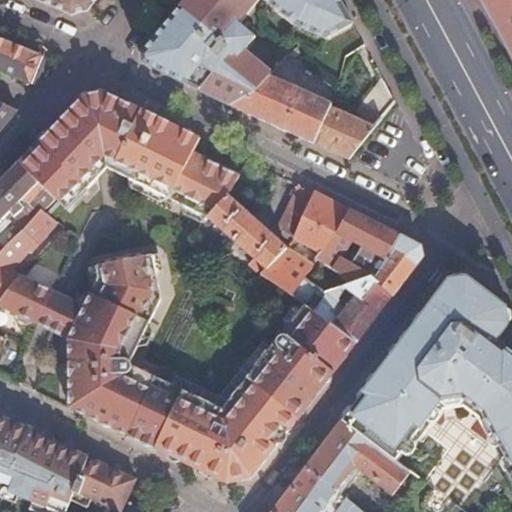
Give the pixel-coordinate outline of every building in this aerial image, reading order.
[(39,0),(51,5),(66,11),(83,12),(92,0),(39,0)] [(198,90),(231,106),(256,91),(269,74),(248,52),(258,37),(250,29),(242,23),(260,0),(266,0),(292,21),(296,25),(326,39),(354,25),(339,0),(187,0),(142,55),(144,63),(198,90)] [(511,0),(485,0),(511,49),(511,0)] [(0,70),(30,83),(40,55),(0,39),(0,70)] [(256,91),(231,106),(270,124),(313,144),(328,105),(329,103),(269,74),(256,91)] [(354,109),(375,122),(395,98),(382,88),(377,84),(354,109)] [(42,139),(18,164),(53,200),(62,209),(73,199),(83,190),(84,191),(107,171),(199,218),(201,214),(208,218),(228,196),(233,192),(239,179),(241,176),(196,153),(203,140),(144,111),(104,91),(94,93),(84,95),(54,127),(42,139)] [(0,129),(16,111),(0,102),(0,129)] [(328,105),(313,144),(326,150),(347,159),(372,125),(373,124),(328,105)] [(248,163),(241,176),(239,179),(258,188),(266,170),(248,162),(248,163)] [(0,221),(9,212),(13,215),(21,207),(17,202),(21,198),(26,203),(28,202),(33,207),(27,213),(19,221),(0,241),(0,255),(24,231),(23,230),(24,229),(43,211),(53,200),(18,164),(0,182),(0,221)] [(316,193),(300,186),(281,218),(283,220),(277,230),(287,236),(294,240),(295,239),(316,193)] [(320,254),(349,210),(334,202),(316,193),(295,239),(294,240),(320,254)] [(228,196),(208,218),(254,259),(249,265),(256,271),(257,271),(262,266),(266,270),(286,249),(228,196)] [(21,207),(13,215),(19,221),(27,213),(21,207)] [(318,258),(338,274),(339,272),(349,285),(372,279),(402,236),(375,223),(349,210),(320,254),(318,258)] [(0,298),(19,275),(11,268),(29,250),(31,251),(38,242),(24,229),(23,230),(24,231),(0,255),(0,298)] [(325,318),(358,343),(373,323),(379,315),(383,312),(424,258),(420,245),(402,236),(372,279),(349,285),(339,272),(338,274),(326,292),(305,277),(292,295),(305,304),(312,293),(321,299),(314,311),(317,313),(325,318)] [(266,270),(263,274),(292,295),(305,277),(313,265),(286,249),(266,270)] [(71,341),(72,410),(227,484),(251,479),(275,448),(323,387),(358,343),(325,318),(317,313),(314,311),(305,304),(223,410),(160,379),(139,369),(140,368),(140,366),(140,364),(139,363),(139,362),(137,360),(135,358),(133,357),(133,356),(163,301),(156,274),(151,257),(96,270),(102,287),(97,297),(93,294),(86,306),(58,293),(19,275),(0,298),(0,305),(15,311),(19,320),(28,324),(34,322),(43,326),(71,341)] [(326,292),(338,274),(318,258),(313,264),(313,265),(305,277),(326,292)] [(511,358),(492,343),(505,324),(503,307),(469,278),(449,280),(374,378),(361,396),(369,403),(349,428),(387,456),(395,462),(437,405),(440,408),(464,408),(484,426),(511,478),(511,358)] [(0,456),(6,441),(9,424),(7,422),(0,418),(0,456)] [(6,441),(0,456),(0,492),(1,491),(9,470),(26,431),(20,428),(7,422),(9,424),(6,441)] [(341,422),(307,466),(337,490),(343,495),(362,470),(393,493),(409,473),(395,462),(387,456),(349,428),(341,422)] [(9,470),(1,491),(29,504),(47,511),(63,511),(67,504),(83,510),(89,501),(112,511),(117,511),(133,480),(26,431),(9,470)] [(272,511),(362,511),(360,510),(347,499),(336,511),(319,511),(337,490),(307,466),(283,498),(272,511)] [(336,511),(347,499),(343,495),(337,490),(319,511),(336,511)]
